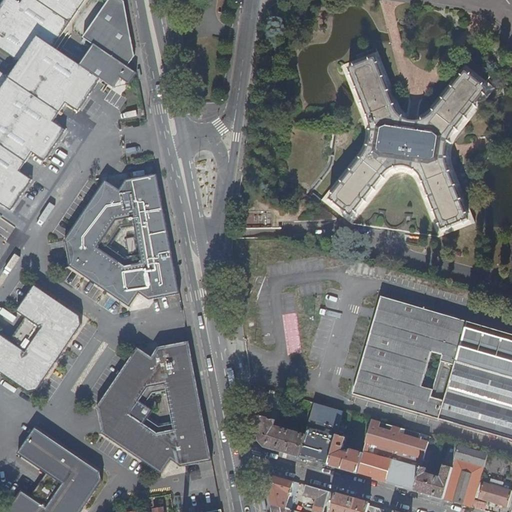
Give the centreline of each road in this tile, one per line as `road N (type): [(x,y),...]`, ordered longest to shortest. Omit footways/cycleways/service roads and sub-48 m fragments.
road 1 (primary): [(163,146),(238,511)]
road 2 (primary): [(232,430),(218,291),(220,216)]
road 3 (residential): [(441,511),(237,453)]
road 4 (primary): [(232,430),(202,249)]
road 5 (primary): [(182,143),(152,0)]
